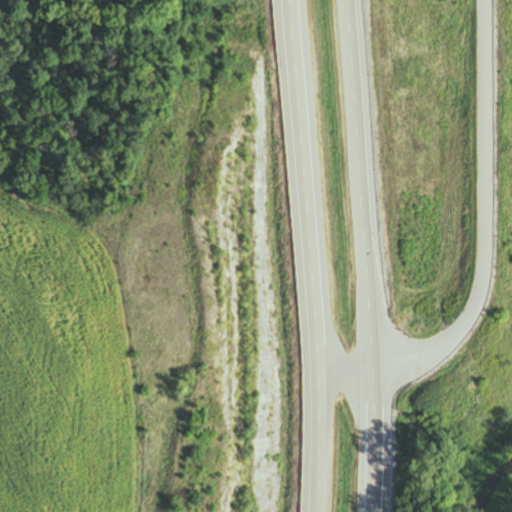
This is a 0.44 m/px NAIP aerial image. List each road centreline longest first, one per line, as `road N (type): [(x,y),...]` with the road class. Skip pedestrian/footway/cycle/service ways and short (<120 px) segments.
road 1 (trunk): [(375,511),(375,363),(346,0)]
road 2 (trunk): [(290,0),(317,366),(316,511)]
road 3 (tertiary): [(317,366),(421,362),(485,308),(495,263),(481,0)]
